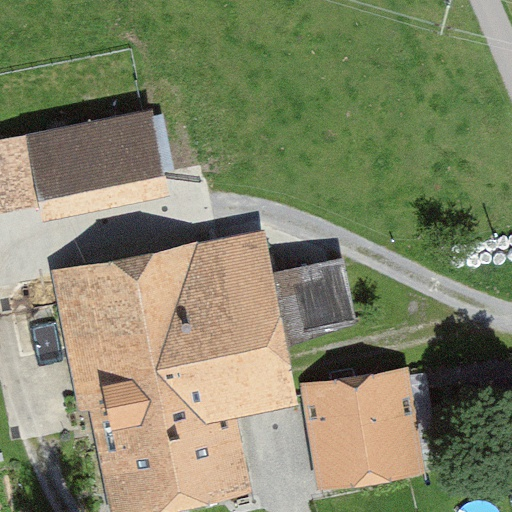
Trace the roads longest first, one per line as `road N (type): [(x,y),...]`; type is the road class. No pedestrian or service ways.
road 1 (track): [(70,511),(14,372),(0,290),(10,259),(42,239),(243,207),(511,313)]
road 2 (track): [(298,363),(511,317)]
